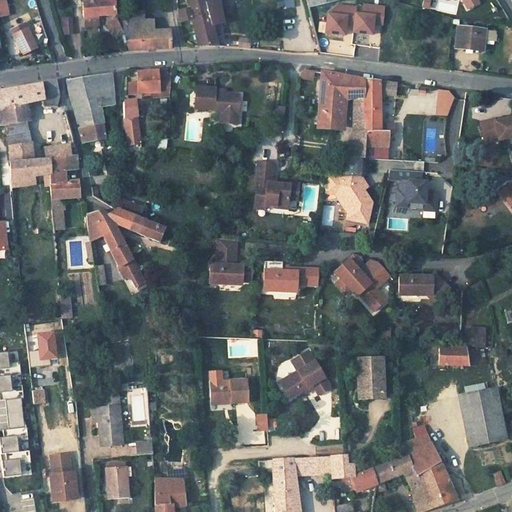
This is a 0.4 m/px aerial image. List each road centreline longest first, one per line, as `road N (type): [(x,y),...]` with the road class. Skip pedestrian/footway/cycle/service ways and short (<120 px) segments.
road 1 (residential): [(0,79),(246,52),(511,86)]
road 2 (residential): [(511,250),(469,264),(321,251)]
